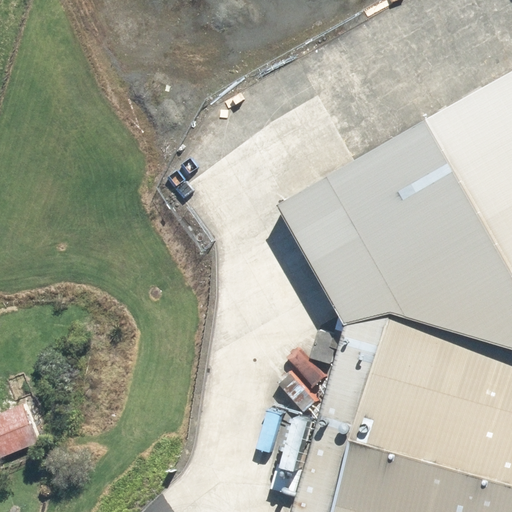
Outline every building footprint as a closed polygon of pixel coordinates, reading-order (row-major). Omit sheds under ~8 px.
[(402,58),(333,97),(341,112),(411,73),(402,58)] [(511,511),(511,68),(284,197),(351,317),(296,511),(511,511)] [(336,334),(322,330),(313,360),(328,364),(336,334)] [(319,419),(329,380),(313,376),(304,416),(319,419)] [(8,410),(0,412),(0,458),(41,442),(33,424),(45,419),(39,404),(30,408),(23,390),(3,398),(8,410)] [(293,422),(274,418),(266,457),(285,461),(293,422)]
